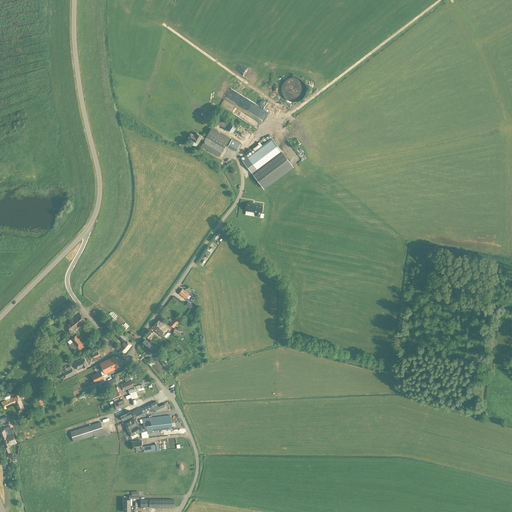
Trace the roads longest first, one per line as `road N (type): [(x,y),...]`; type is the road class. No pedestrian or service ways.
road 1 (tertiary): [(86,230),(100,184),(81,96),(74,0)]
road 2 (unclassified): [(130,359),(236,202),(242,173)]
road 3 (unclassified): [(179,511),(196,476),(195,449),(168,394),(130,359)]
road 4 (unclassified): [(130,359),(116,352),(69,288),(86,230)]
road 5 (tertiary): [(0,318),(86,230)]
